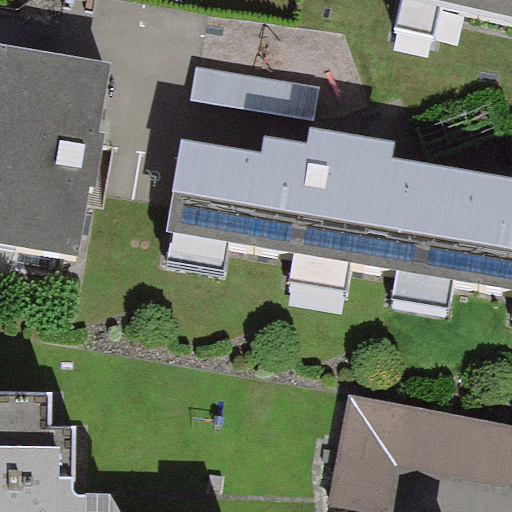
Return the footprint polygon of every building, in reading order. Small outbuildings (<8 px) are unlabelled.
[(511,0),(388,0),(511,29),(511,0)] [(98,81),(2,66),(0,80),(0,247),(69,259),(98,81)] [(305,94),(187,73),(182,105),(299,125),(305,94)] [(511,218),(182,162),(169,243),(511,301),(511,218)] [(48,411),(0,409),(0,511),(100,511),(101,506),(77,506),(79,439),(48,438),(48,411)] [(511,436),(352,409),(336,501),(378,508),(385,463),(511,484),(511,436)]
